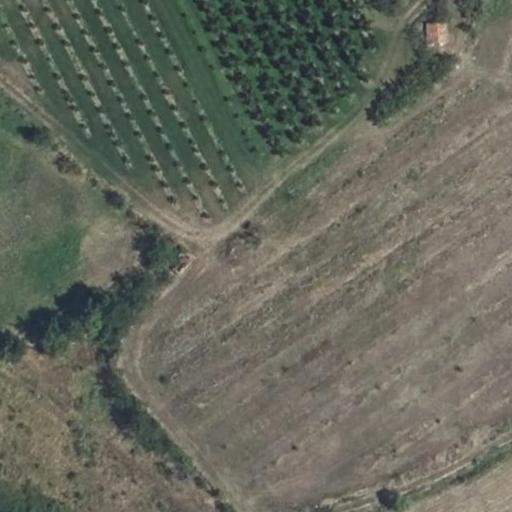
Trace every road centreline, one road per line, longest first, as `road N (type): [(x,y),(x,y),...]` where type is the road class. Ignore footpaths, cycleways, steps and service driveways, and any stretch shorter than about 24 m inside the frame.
road 1 (track): [(428,0),(403,25),(357,114),(218,232),(172,227),(0,78)]
road 2 (track): [(336,511),(431,482),(511,433)]
